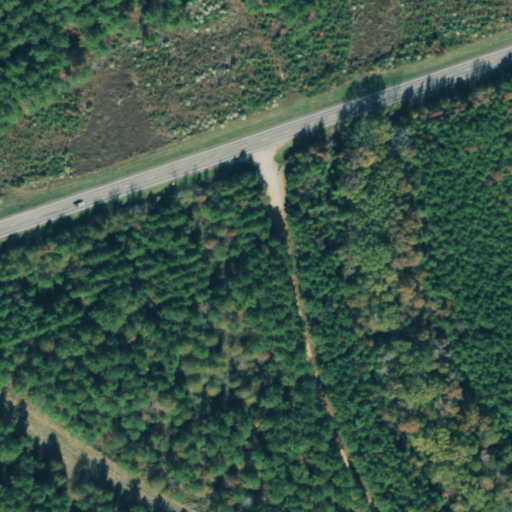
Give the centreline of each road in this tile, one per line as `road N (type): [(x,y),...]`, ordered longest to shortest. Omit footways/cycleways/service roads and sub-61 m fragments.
road 1 (secondary): [(0,230),(511,55)]
road 2 (residential): [(375,511),(319,436),(314,375),(299,360),(254,144)]
